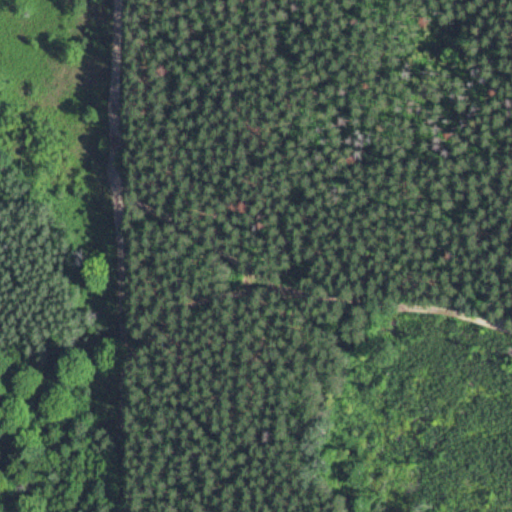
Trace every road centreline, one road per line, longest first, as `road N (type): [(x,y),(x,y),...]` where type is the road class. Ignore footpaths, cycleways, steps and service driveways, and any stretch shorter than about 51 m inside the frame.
road 1 (track): [(110,511),(109,0)]
road 2 (track): [(110,174),(155,223),(255,279),(511,335)]
